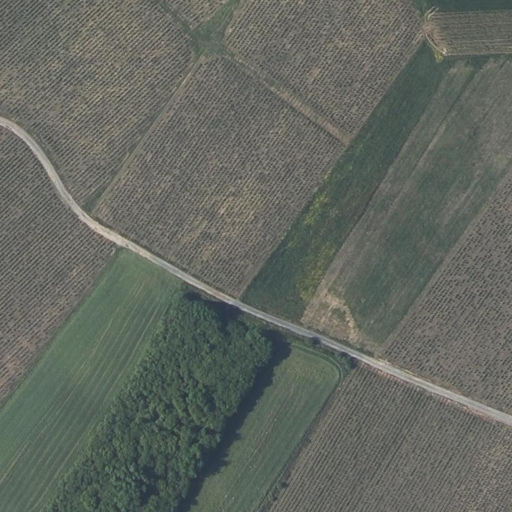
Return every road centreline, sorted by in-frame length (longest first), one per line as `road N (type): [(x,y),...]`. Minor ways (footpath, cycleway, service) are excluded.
road 1 (track): [(0,122),(26,140),(70,207),(118,242),(223,299),(511,425)]
road 2 (track): [(82,218),(237,0)]
road 3 (track): [(159,0),(201,44),(341,141)]
road 4 (track): [(118,242),(0,405)]
road 5 (track): [(511,56),(441,65),(413,0)]
